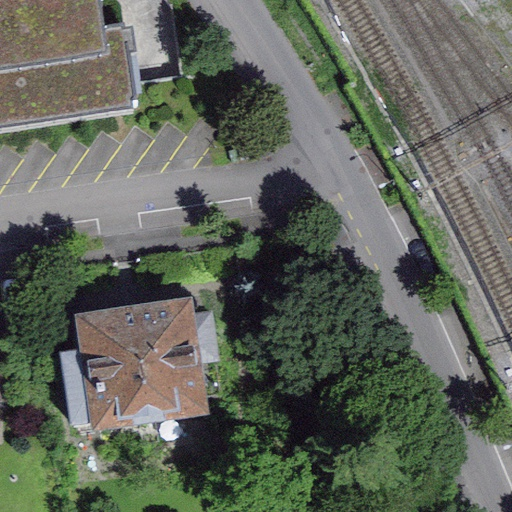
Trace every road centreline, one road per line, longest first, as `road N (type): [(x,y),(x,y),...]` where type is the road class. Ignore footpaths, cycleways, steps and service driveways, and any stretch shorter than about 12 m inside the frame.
road 1 (residential): [(503,511),(442,372),(332,163)]
road 2 (residential): [(0,217),(332,163)]
road 3 (residential): [(332,163),(232,0)]
